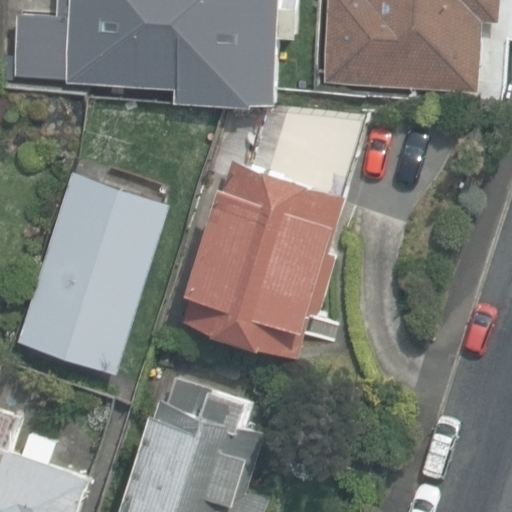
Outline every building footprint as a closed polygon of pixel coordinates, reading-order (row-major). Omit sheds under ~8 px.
[(183,98),(281,103),(285,33),(301,34),(303,6),(288,5),(287,0),(63,0),(63,18),(74,18),(73,47),(43,46),(42,74),(72,75),(72,80),(184,86),(183,98)] [(511,0),(332,0),(328,80),(510,90),(511,50),(511,0)] [(191,321),(307,354),(319,312),(327,314),(346,251),(336,248),(375,115),(290,112),(273,172),(237,161),(191,321)] [(24,339),(125,371),(179,199),(79,165),(24,339)] [(0,380),(7,358),(3,357),(15,325),(0,319),(0,380)] [(272,511),(278,495),(255,488),(273,428),(250,422),(257,400),(183,377),(176,400),(165,396),(130,511),(272,511)] [(0,511),(86,511),(99,473),(56,459),(62,438),(36,430),(30,450),(15,445),(25,414),(0,405),(0,511)]
